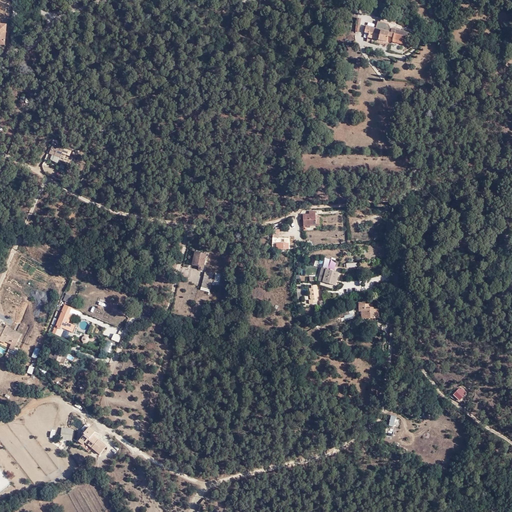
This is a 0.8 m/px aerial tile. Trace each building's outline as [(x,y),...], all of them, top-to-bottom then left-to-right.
[(407,42),(410,33),(392,27),(388,23),(378,21),(376,28),(373,38),(385,41),(388,35),(394,36),(393,39),(407,42)] [(368,36),(373,38),(376,28),(367,25),(367,27),(364,26),(363,30),(365,30),(365,33),(368,34),(368,36)] [(64,148),(52,144),(49,154),(60,158),(64,148)] [(301,220),(301,222),(317,221),(316,209),(311,209),(311,213),(305,213),(304,218),(304,220),(301,220)] [(196,250),(194,256),(197,257),(195,265),(201,267),(201,268),(205,269),(209,253),(203,252),(204,250),(201,250),(200,251),(196,250)] [(337,274),(324,271),(322,279),(318,278),(318,281),(321,282),(333,285),(337,274)] [(204,287),(211,289),(214,278),(214,277),(207,275),(204,287)] [(318,298),(318,286),(311,286),(311,289),(309,289),(310,301),(309,301),(309,305),(313,305),(313,303),(317,302),(317,298),(318,298)] [(69,302),(72,295),(67,292),(63,300),(69,302)] [(365,304),(365,316),(378,317),(378,309),(373,309),(373,307),(370,307),(370,304),(365,304)] [(72,331),(75,325),(67,321),(68,319),(67,318),(72,307),(65,305),(54,329),(57,330),(58,328),(64,330),(64,328),(72,331)] [(21,333),(10,328),(8,331),(4,329),(4,328),(0,326),(0,324),(1,322),(0,322),(0,336),(0,337),(0,340),(5,342),(6,341),(12,343),(10,348),(15,350),(21,333)] [(114,333),(111,339),(119,342),(122,336),(114,333)] [(102,351),(112,353),(115,343),(105,341),(102,351)] [(36,359),(40,349),(35,347),(32,357),(36,359)] [(59,357),(61,352),(55,349),(53,355),(59,357)] [(461,393),(465,396),(468,393),(466,391),(467,390),(464,387),(463,388),(461,387),(456,394),(459,396),(461,393)] [(99,454),(106,446),(92,434),(94,431),(88,426),(82,433),(84,434),(78,440),(82,444),(84,442),(99,454)] [(73,428),(61,427),(60,438),(71,440),(73,428)]
